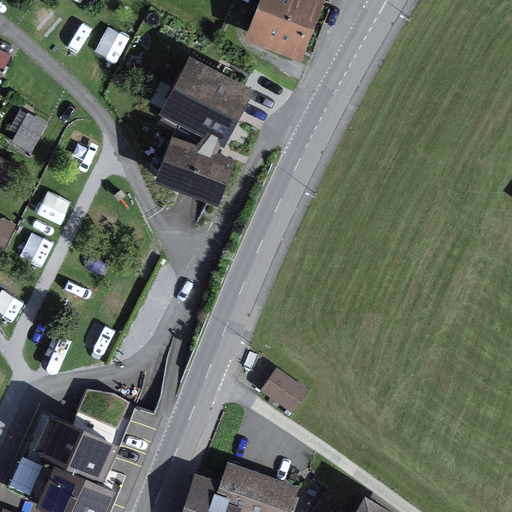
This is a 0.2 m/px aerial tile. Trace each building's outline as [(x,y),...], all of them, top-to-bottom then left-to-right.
[(260,0),(245,42),(302,63),(325,0),(260,0)] [(218,153),(252,90),(190,57),(156,120),(218,153)] [(47,125),(28,114),(12,142),(32,153),(47,125)] [(18,167),(0,158),(0,184),(9,188),(18,167)] [(17,226),(0,217),(0,255),(2,257),(17,226)] [(309,391),(276,368),(260,391),(292,414),(309,391)] [(78,411),(118,429),(131,401),(114,394),(87,390),(78,411)] [(39,501),(37,507),(44,511),(101,511),(110,492),(101,488),(119,448),(57,420),(56,423),(48,420),(35,448),(44,452),(41,458),(46,460),(56,465),(39,501)] [(289,511),(301,481),(228,456),(221,476),(196,468),(180,511),(289,511)] [(56,465),(46,460),(43,467),(23,458),(9,487),(39,501),(56,465)] [(409,511),(365,485),(349,511),(409,511)]
